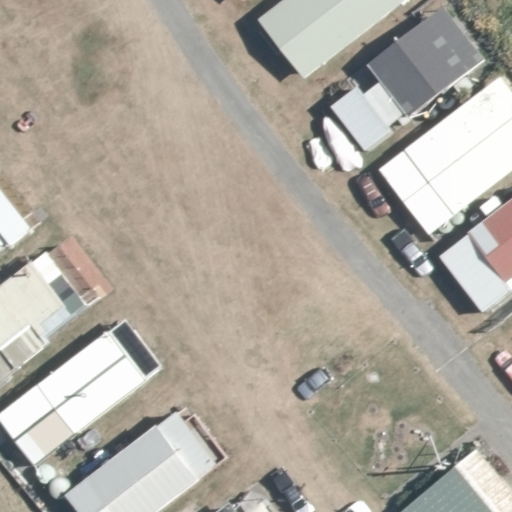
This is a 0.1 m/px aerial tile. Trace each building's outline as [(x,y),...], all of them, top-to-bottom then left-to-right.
[(411,0),(284,0),(260,19),(307,80),(411,0)] [(489,53),(448,1),(363,67),(366,71),(323,105),(360,153),(489,53)] [(511,174),(511,88),(503,77),(381,171),(432,236),(511,174)] [(480,303),(511,277),(511,195),(440,252),(480,303)] [(0,229),(0,251),(11,243),(0,229)] [(83,305),(41,253),(0,286),(0,382),(46,346),(40,340),(83,305)] [(150,379),(110,327),(0,411),(0,418),(36,466),(150,379)] [(159,511),(221,462),(176,407),(67,495),(79,511),(159,511)] [(511,511),(511,490),(478,451),(405,511),(511,511)] [(280,511),(257,481),(215,511),(280,511)]
